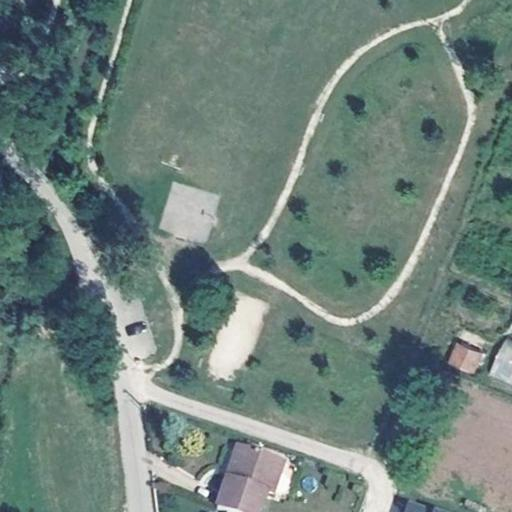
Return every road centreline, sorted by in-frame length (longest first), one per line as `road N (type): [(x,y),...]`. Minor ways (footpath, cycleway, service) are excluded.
road 1 (residential): [(140,511),(125,377),(95,273),(61,213),(0,136)]
road 2 (unknown): [(125,377),(384,480)]
